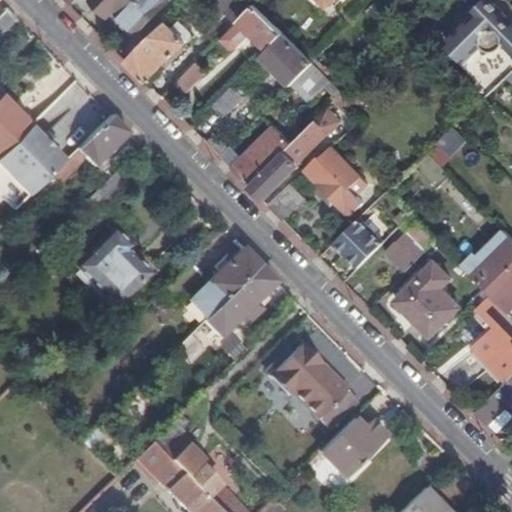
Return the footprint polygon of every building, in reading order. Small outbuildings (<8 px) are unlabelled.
[(96,0),(112,16),(118,10),(140,32),(172,0),(96,0)] [(238,22),(242,19),(257,3),(253,0),(236,0),(226,11),(238,22)] [(511,67),(511,21),(500,10),(501,8),(496,4),(494,4),(489,0),(487,0),(475,12),(478,16),(449,44),(466,61),(464,64),(481,80),(499,62),(507,63),(511,67)] [(242,19),(271,49),(286,33),(257,3),(242,19)] [(0,36),(17,20),(7,9),(0,15),(0,36)] [(129,62),(150,83),(196,36),(182,21),(174,28),(168,22),(129,62)] [(263,56),(293,85),(315,63),(311,59),(286,33),(271,49),(263,56)] [(311,103),(334,80),(315,63),(293,85),(311,103)] [(194,66),(176,84),(188,95),(205,77),(194,66)] [(511,72),(486,98),(499,109),(511,96),(511,72)] [(239,81),(214,105),(228,119),(252,95),(239,81)] [(339,106),(350,119),(358,111),(346,99),(339,106)] [(14,117),(0,103),(0,157),(31,127),(18,114),(14,117)] [(129,133),(112,116),(66,162),(60,168),(68,175),(86,157),(95,166),(96,166),(116,146),(129,133)] [(251,185),(266,200),(289,176),(285,172),(296,161),(299,163),(330,132),(318,120),(294,143),(251,185)] [(243,177),(251,185),(294,143),(277,126),(234,168),(243,177)] [(469,150),(475,145),(454,126),(433,146),(443,155),(459,140),(469,150)] [(66,162),(31,127),(0,157),(0,164),(31,196),(51,176),(60,168),(66,162)] [(119,149),(116,146),(96,166),(99,169),(119,149)] [(321,156),(306,170),(351,215),(365,201),(352,188),(363,176),(358,172),(358,170),(352,164),(351,164),(333,146),(322,157),(321,156)] [(452,174),(429,151),(416,163),(439,187),(452,174)] [(68,175),(60,168),(51,176),(58,184),(68,175)] [(271,205),(286,220),(307,199),(292,183),(271,205)] [(410,271),(440,240),(414,213),(402,226),(415,239),(406,248),(399,242),(389,253),(410,271)] [(336,242),(361,268),(386,242),(362,217),(336,242)] [(511,311),(511,233),(508,230),(479,258),(468,269),(511,311)] [(128,246),(113,232),(77,266),(116,305),(146,274),(123,251),(128,246)] [(260,265),(243,248),(190,301),(207,318),(260,265)] [(464,265),(468,269),(479,258),(475,255),(464,265)] [(452,277),(437,263),(399,301),(433,335),(462,307),(443,287),(452,277)] [(201,276),(189,265),(163,291),(175,303),(201,276)] [(260,265),(207,318),(186,338),(197,348),(214,331),(220,338),(276,282),(260,265)] [(478,414),(489,426),(511,402),(511,313),(494,296),(481,310),(498,329),(478,349),(510,381),(478,414)] [(359,401),(302,344),(270,375),(290,396),(294,392),(330,429),(359,401)] [(354,419),(321,451),(345,476),(386,436),(373,422),(365,430),(354,419)] [(91,431),(82,441),(91,450),(101,440),(91,431)] [(178,436),(161,452),(220,511),(247,511),(199,464),(203,460),(178,436)] [(220,511),(161,452),(152,442),(132,462),(151,482),(155,478),(188,511),(220,511)] [(111,452),(102,462),(117,477),(126,467),(111,452)] [(318,454),(306,464),(328,491),(340,481),(318,454)] [(448,511),(425,489),(400,511),(448,511)] [(276,511),(282,506),(274,497),(259,511),(276,511)]
